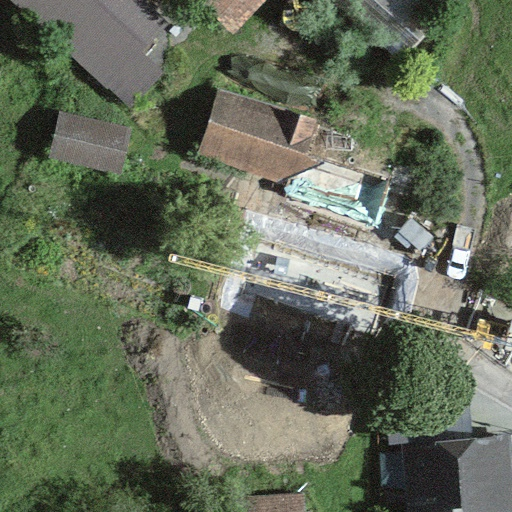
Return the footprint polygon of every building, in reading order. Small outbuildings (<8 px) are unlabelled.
[(25,0),(133,99),(201,25),(173,0),(25,0)] [(202,0),(215,11),(225,0),(202,0)] [(422,0),(331,0),(399,61),(403,56),(417,68),(444,38),(430,26),(439,16),(422,0)] [(359,279),(391,179),(302,150),(311,123),(218,94),(202,146),(296,176),(257,296),(375,333),(389,289),(359,279)] [(56,152),(116,165),(121,134),(62,122),(56,152)] [(423,511),(500,511),(494,435),(418,441),(423,511)] [(301,511),(300,495),(236,501),(237,511),(301,511)]
